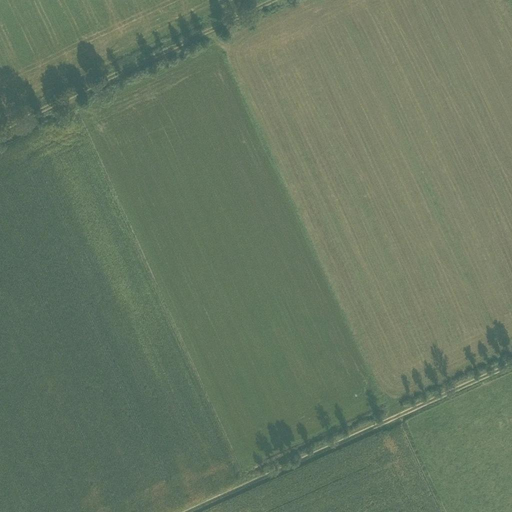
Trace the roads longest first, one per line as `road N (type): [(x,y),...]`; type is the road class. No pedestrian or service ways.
road 1 (track): [(511,366),(188,511)]
road 2 (track): [(0,126),(265,0)]
